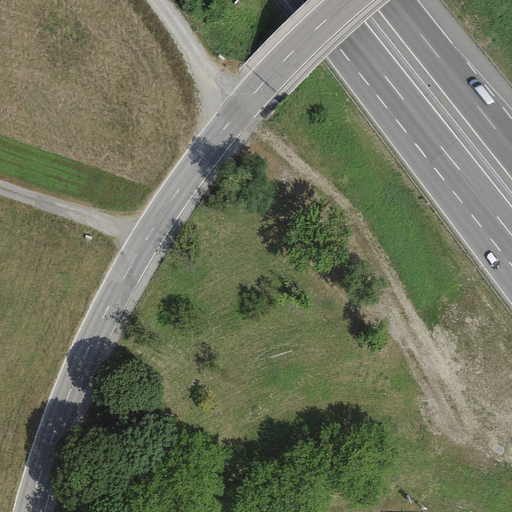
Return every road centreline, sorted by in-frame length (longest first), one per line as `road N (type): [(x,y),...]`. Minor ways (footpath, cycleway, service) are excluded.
road 1 (unclassified): [(241,108),(176,190),(116,287),(65,398),(27,511)]
road 2 (motorway): [(320,0),(511,240)]
road 3 (motorway): [(511,151),(392,0)]
road 4 (track): [(145,238),(0,188)]
road 5 (residential): [(347,0),(241,108)]
road 6 (track): [(241,108),(151,0)]
